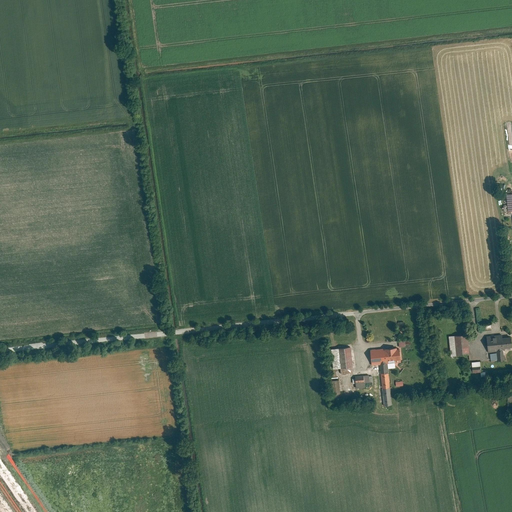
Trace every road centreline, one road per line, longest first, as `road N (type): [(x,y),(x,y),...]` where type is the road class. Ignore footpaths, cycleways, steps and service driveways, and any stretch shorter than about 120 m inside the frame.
road 1 (track): [(0,349),(356,313)]
road 2 (residential): [(356,313),(511,295)]
